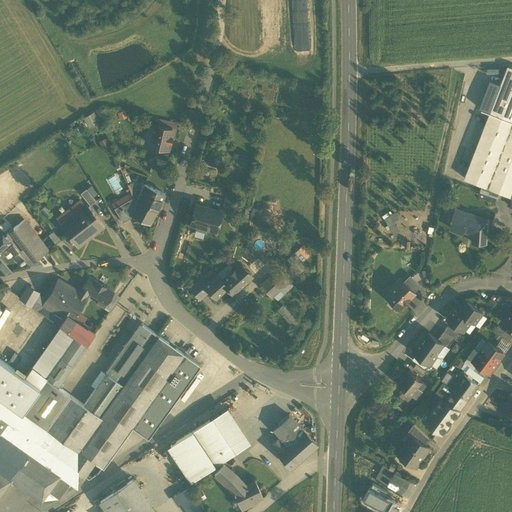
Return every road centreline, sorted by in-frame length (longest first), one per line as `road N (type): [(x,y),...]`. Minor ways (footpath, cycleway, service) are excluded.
road 1 (secondary): [(339,382),(349,70)]
road 2 (residential): [(155,263),(219,30),(220,0)]
road 3 (residential): [(339,382),(256,375),(188,323),(155,263)]
road 4 (residential): [(511,288),(482,285),(448,296),(382,361),(339,382)]
road 5 (residential): [(511,356),(407,511)]
road 6 (unclassified): [(511,58),(349,70)]
road 7 (residential): [(155,263),(68,265),(0,278)]
road 8 (secondary): [(334,511),(339,382)]
